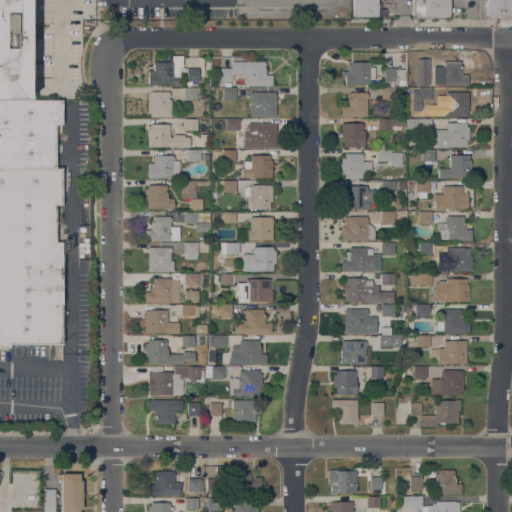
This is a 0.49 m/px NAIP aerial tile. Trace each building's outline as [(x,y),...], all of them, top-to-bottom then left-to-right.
[(0,0),(27,0),(27,99),(62,99),(62,100),(0,100),(0,0)] [(352,15),(352,0),(376,0),(376,15),(352,15)] [(411,0),(447,0),(447,15),(411,15),(411,0)] [(486,0),(511,0),(511,17),(486,17),(486,0)] [(148,85),(148,82),(147,82),(147,77),(148,77),(148,70),(152,70),(152,64),(153,64),(153,61),(172,61),(172,55),(182,55),(182,63),(179,63),(179,84),(171,84),(161,84),(161,86),(158,86),(158,84),(156,84),(156,85),(148,85)] [(264,61),(264,62),(265,62),(265,74),(272,74),(272,85),(246,85),(246,73),(232,73),(232,80),(220,80),(220,67),(230,67),(230,61),(264,61)] [(369,61),(369,63),(370,63),(370,66),(369,66),(374,66),(375,79),(369,79),(369,84),(352,84),(344,84),(344,75),(341,75),(341,71),(347,71),(347,64),(350,64),(350,61),(369,61)] [(442,85),(442,67),(441,67),(441,62),(442,62),(442,61),(460,61),(460,66),(461,66),(461,74),(468,74),(468,85),(442,85)] [(198,67),(198,81),(187,81),(187,67),(198,67)] [(384,67),(395,67),(395,68),(406,68),(405,79),(395,79),(395,80),(383,80),(383,76),(381,76),(381,72),(384,72),(384,67)] [(428,67),(428,81),(416,81),(416,67),(428,67)] [(381,96),(393,97),(393,87),(381,87),(381,96)] [(197,88),(198,88),(198,92),(197,92),(197,99),(183,99),(183,88),(197,88)] [(235,99),(218,98),(218,88),(235,88),(235,99)] [(416,88),(431,88),(431,98),(416,99),(416,97),(412,97),(412,89),(416,89),(416,88)] [(168,91),(168,93),(170,93),(169,114),(168,114),(167,116),(149,116),(150,112),(147,112),(147,92),(149,92),(149,91),(168,91)] [(268,92),(268,93),(272,93),(272,105),(275,105),(275,116),(249,116),(250,98),(248,98),(248,94),(249,94),(249,92),(268,92)] [(341,116),(340,105),(347,105),(347,93),(349,93),(349,92),(366,92),(366,93),(367,93),(367,97),(366,97),(366,116),(341,116)] [(468,115),(442,115),(442,105),(445,105),(445,92),(468,92),(468,115)] [(0,100),(62,100),(62,124),(55,124),(54,167),(62,167),(62,168),(0,168),(0,100)] [(418,117),(431,117),(431,129),(418,129),(418,117)] [(377,129),(378,118),(405,119),(405,125),(390,125),(390,129),(377,129)] [(406,129),(406,118),(417,118),(417,129),(406,129)] [(197,129),(184,129),(184,119),(197,119),(197,129)] [(239,119),(238,139),(225,139),(225,125),(221,125),(221,119),(239,119)] [(275,122),(275,147),(249,147),(249,136),(252,136),(252,122),(275,122)] [(362,122),(362,124),(363,124),(363,127),(362,127),(362,129),(363,129),(364,147),(360,147),(360,146),(347,146),(347,147),(343,147),(343,139),(339,139),(339,134),(341,134),(341,122),(362,122)] [(449,146),(449,147),(434,147),(434,145),(430,145),(430,130),(434,130),(434,129),(446,129),(446,122),(465,122),(466,126),(468,126),(468,139),(465,139),(465,146),(449,146)] [(148,146),(148,123),(169,123),(169,137),(171,137),(174,134),(183,134),(183,136),(188,136),(188,146),(148,146)] [(200,146),(201,133),(208,133),(207,147),(200,146)] [(205,149),(205,152),(200,152),(200,160),(187,160),(186,149),(205,149)] [(235,149),(235,160),(222,160),(222,150),(235,149)] [(391,149),(391,152),(401,151),(401,165),(390,165),(390,160),(377,160),(377,149),(391,149)] [(421,160),(421,149),(434,149),(434,160),(436,160),(436,168),(424,168),(424,160),(421,160)] [(362,153),(362,155),(363,155),(363,158),(362,158),(362,161),(371,161),(371,171),(364,171),(364,178),(343,178),(343,174),(341,174),(341,156),(343,156),(343,152),(362,153)] [(148,178),(147,163),(154,163),(154,155),(172,154),(172,155),(173,155),(174,160),(178,160),(179,177),(148,178)] [(250,160),(250,154),(269,154),(269,159),(271,159),(271,177),(247,177),(247,168),(243,168),(243,160),(250,160)] [(468,154),(468,159),(470,161),(471,163),(470,165),(470,170),(468,172),(468,177),(437,177),(438,168),(449,168),(449,154),(468,154)] [(0,168),(62,168),(61,205),(56,205),(55,241),(63,241),(62,344),(9,343),(9,347),(0,347),(0,168)] [(208,181),(208,185),(199,185),(199,191),(196,191),(196,197),(180,197),(180,180),(208,181)] [(236,191),(222,191),(222,187),(219,187),(219,180),(235,180),(236,191)] [(394,180),(394,191),(389,191),(389,193),(385,193),(385,191),(380,191),(380,180),(394,180)] [(405,188),(397,188),(397,184),(399,185),(399,180),(405,180),(405,188)] [(415,191),(415,180),(428,180),(428,191),(415,191)] [(165,184),(165,185),(166,186),(166,189),(165,189),(165,192),(167,192),(167,195),(168,195),(168,198),(173,198),(173,202),(174,202),(174,208),(168,208),(168,209),(163,209),(163,208),(147,208),(147,201),(144,201),(144,188),(147,188),(147,184),(165,184)] [(248,185),(250,185),(250,184),(272,184),(272,208),(249,208),(249,201),(246,201),(246,195),(242,195),(242,188),(244,187),(248,185)] [(366,185),(366,189),(371,189),(371,202),(369,202),(369,209),(364,209),(364,208),(344,208),(344,185),(366,185)] [(459,209),(459,208),(443,208),(434,209),(434,201),(433,201),(433,193),(442,193),(442,191),(441,191),(441,186),(442,186),(461,185),(462,193),(464,193),(464,191),(467,191),(467,209),(459,209)] [(201,198),(202,209),(189,210),(189,198),(201,198)] [(393,212),(398,212),(398,217),(393,217),(393,222),(380,222),(380,210),(393,210),(393,212)] [(197,211),(197,222),(209,222),(210,232),(196,232),(196,222),(184,222),(184,212),(197,211)] [(235,211),(235,222),(222,222),(222,211),(235,211)] [(431,211),(431,222),(418,222),(418,211),(431,211)] [(374,239),(367,239),(367,240),(341,240),(341,225),(343,225),(343,216),(347,217),(347,215),(366,216),(366,218),(367,218),(367,223),(374,227),(374,239)] [(446,215),(465,215),(465,229),(471,229),(471,240),(446,240),(446,239),(439,239),(439,230),(436,230),(436,222),(445,222),(445,221),(444,221),(444,217),(446,217),(446,215)] [(144,240),(144,229),(152,229),(150,229),(150,221),(152,221),(152,216),(170,216),(170,217),(171,217),(171,221),(170,221),(170,226),(179,226),(179,240),(144,240)] [(272,216),(272,239),(251,239),(251,240),(247,240),(247,239),(237,239),(237,229),(249,229),(249,216),(272,216)] [(197,242),(197,253),(197,258),(184,258),(184,253),(183,242),(197,242)] [(238,243),(238,253),(220,253),(220,242),(238,243)] [(394,242),(394,254),(380,253),(380,242),(394,242)] [(431,253),(418,253),(418,242),(431,242),(431,253)] [(170,247),(170,248),(171,248),(171,251),(170,251),(170,260),(173,260),(173,271),(147,271),(147,246),(170,247)] [(256,270),(256,271),(242,271),(243,253),(244,253),(244,252),(248,252),(248,253),(252,253),(252,246),(272,246),(272,250),(275,250),(275,263),(272,263),(272,270),(256,270)] [(341,271),(341,260),(345,260),(345,251),(348,251),(348,246),(366,246),(366,248),(372,248),(372,253),(379,253),(379,270),(341,271)] [(444,253),(444,249),(446,249),(446,247),(464,247),(468,247),(468,255),(471,255),(471,270),(445,270),(445,253),(444,253)] [(183,273),(201,273),(201,281),(197,281),(197,284),(184,284),(183,273)] [(233,273),(233,283),(232,284),(219,284),(219,273),(233,273)] [(393,273),(393,284),(380,284),(380,283),(379,283),(379,274),(381,274),(381,273),(393,273)] [(467,301),(433,301),(433,302),(427,302),(427,289),(426,289),(426,284),(409,284),(409,274),(418,274),(418,273),(431,273),(431,284),(433,284),(433,282),(437,282),(437,280),(446,280),(446,278),(465,278),(465,283),(467,283),(467,286),(468,286),(468,290),(467,290),(467,301)] [(177,279),(177,301),(170,301),(170,302),(144,302),(144,291),(150,291),(150,282),(152,282),(152,277),(170,277),(170,279),(177,279)] [(363,302),(363,301),(346,301),(344,301),(344,289),(342,289),(342,282),(344,282),(344,277),(364,277),(364,279),(372,279),(372,285),(378,285),(378,291),(392,291),(392,301),(363,302)] [(236,282),(245,282),(245,278),(269,278),(270,290),(271,290),(271,302),(265,302),(265,301),(236,301),(236,282)] [(183,301),(183,290),(188,290),(188,288),(191,288),(191,290),(197,290),(197,301),(183,301)] [(428,303),(428,315),(415,316),(415,303),(428,303)] [(194,304),(194,315),(181,315),(180,304),(194,304)] [(231,304),(231,315),(218,315),(218,304),(231,304)] [(394,304),(394,315),(380,315),(380,304),(394,304)] [(270,333),(235,332),(236,309),(245,309),(245,308),(263,309),(263,314),(264,314),(264,322),(271,322),(270,333)] [(343,308),(366,308),(366,311),(368,311),(368,314),(367,314),(367,316),(376,316),(376,323),(377,323),(377,326),(376,326),(376,333),(343,333),(343,308)] [(436,321),(442,321),(442,315),(441,315),(441,310),(442,310),(442,308),(461,308),(461,322),(468,322),(468,333),(442,332),(442,330),(435,330),(436,321)] [(144,309),(167,309),(167,322),(169,322),(169,332),(144,332),(144,309)] [(196,333),(195,324),(205,323),(206,333),(196,333)] [(380,335),(380,326),(390,326),(390,335),(380,335)] [(181,335),(194,335),(194,346),(180,346),(181,335)] [(213,346),(213,335),(226,335),(226,346),(213,346)] [(401,335),(401,346),(378,346),(378,335),(380,335),(390,335),(401,335)] [(416,335),(429,335),(429,346),(415,346),(416,335)] [(144,343),(147,343),(147,339),(166,339),(166,344),(165,344),(165,347),(167,347),(167,353),(182,354),(182,351),(189,351),(194,352),(194,361),(182,360),(182,364),(146,363),(147,356),(144,356),(144,343)] [(239,345),(239,339),(258,340),(258,345),(260,345),(259,353),(266,353),(266,364),(227,363),(230,351),(231,351),(231,345),(239,345)] [(339,363),(340,348),(341,348),(341,340),(365,340),(365,341),(366,341),(365,346),(369,346),(369,363),(345,363),(345,364),(339,363)] [(437,348),(437,347),(443,347),(443,340),(466,340),(465,363),(445,362),(445,363),(437,363),(437,357),(428,357),(428,348),(437,348)] [(223,350),(230,351),(227,363),(220,362),(223,350)] [(161,366),(162,371),(173,371),(173,365),(203,365),(203,377),(194,377),(194,381),(189,381),(189,377),(179,377),(179,379),(181,379),(181,394),(148,394),(148,391),(146,391),(146,387),(148,387),(148,383),(147,383),(147,379),(149,379),(149,371),(150,371),(150,366),(161,366)] [(224,366),(224,377),(211,377),(211,376),(204,376),(205,366),(224,366)] [(382,366),(382,377),(369,377),(369,366),(382,366)] [(412,366),(426,366),(426,377),(412,377),(412,366)] [(259,369),(259,373),(261,373),(261,391),(259,391),(259,395),(232,395),(232,391),(229,391),(229,378),(240,378),(240,376),(238,376),(238,370),(240,370),(240,369),(259,369)] [(335,386),(332,386),(333,374),(335,374),(335,369),(354,370),(354,376),(356,376),(355,394),(335,394),(335,386)] [(430,378),(439,378),(439,377),(441,377),(441,375),(440,375),(440,371),(441,371),(441,369),(460,369),(460,373),(462,373),(462,391),(460,391),(460,394),(439,394),(439,393),(430,393),(430,378)] [(181,399),(181,409),(173,409),(173,418),(174,418),(174,423),(153,423),(153,410),(147,410),(147,399),(181,399)] [(260,399),(260,413),(254,413),(254,424),(232,424),(232,407),(230,407),(230,399),(260,399)] [(356,399),(356,417),(357,417),(357,422),(356,422),(356,423),(338,423),(338,418),(337,418),(337,411),(330,411),(331,399),(356,399)] [(454,400),(454,399),(459,399),(459,410),(457,410),(457,422),(436,422),(436,426),(419,425),(419,415),(408,415),(408,402),(420,402),(420,414),(434,414),(434,400),(454,400)] [(187,401),(199,402),(199,415),(187,415),(187,401)] [(221,402),(221,415),(208,415),(209,402),(221,402)] [(382,402),(382,415),(370,415),(370,402),(382,402)] [(330,484),(327,484),(327,469),(335,469),(335,470),(355,470),(355,472),(356,472),(355,475),(355,493),(336,492),(336,494),(330,494),(330,484)] [(435,494),(435,475),(434,475),(434,470),(454,469),(454,483),(460,483),(460,493),(435,494)] [(173,470),(173,473),(174,473),(174,476),(173,476),(173,482),(180,482),(180,487),(179,487),(179,494),(151,495),(151,484),(153,484),(153,476),(155,476),(155,470),(173,470)] [(260,487),(256,487),(256,494),(231,494),(231,471),(251,471),(251,476),(260,477),(260,487)] [(79,473),(79,480),(81,480),(81,508),(79,509),(79,511),(61,511),(61,480),(56,480),(56,473),(79,473)] [(380,476),(380,489),(369,489),(369,476),(380,476)] [(409,476),(421,476),(421,490),(409,490),(409,476)] [(199,491),(187,491),(187,478),(199,478),(199,491)] [(216,478),(216,492),(206,492),(206,478),(216,478)] [(54,511),(43,511),(43,488),(54,488),(54,511)] [(402,508),(402,495),(421,495),(421,507),(402,508)] [(379,507),(366,507),(366,506),(364,506),(364,497),(366,497),(366,496),(379,496),(379,507)] [(197,509),(184,509),(184,498),(197,498),(197,509)] [(207,509),(207,498),(220,498),(220,509),(207,509)] [(426,506),(426,505),(431,505),(431,503),(435,503),(435,501),(454,500),(454,501),(458,501),(458,510),(461,510),(461,511),(426,511),(426,506)] [(329,511),(329,501),(351,501),(351,511),(329,511)] [(172,510),(170,510),(170,511),(147,511),(147,506),(150,506),(150,502),(169,502),(169,506),(172,506),(172,510)] [(257,502),(257,511),(232,511),(232,509),(235,509),(235,502),(257,502)]
